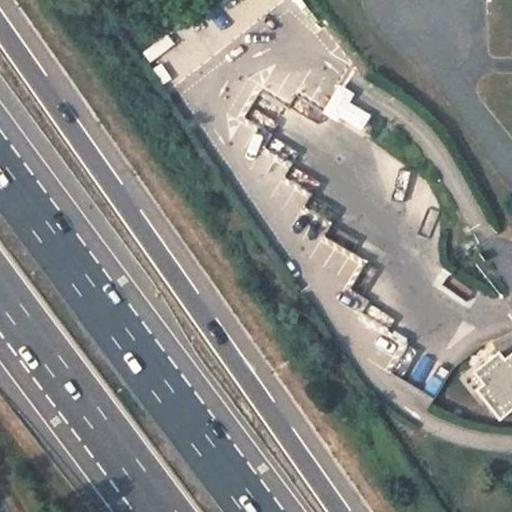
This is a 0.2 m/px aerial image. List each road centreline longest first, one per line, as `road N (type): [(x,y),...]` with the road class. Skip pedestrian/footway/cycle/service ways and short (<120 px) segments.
road 1 (trunk): [(344,511),(0,15)]
road 2 (trunk): [(260,511),(0,163)]
road 3 (trunk): [(0,294),(162,511)]
